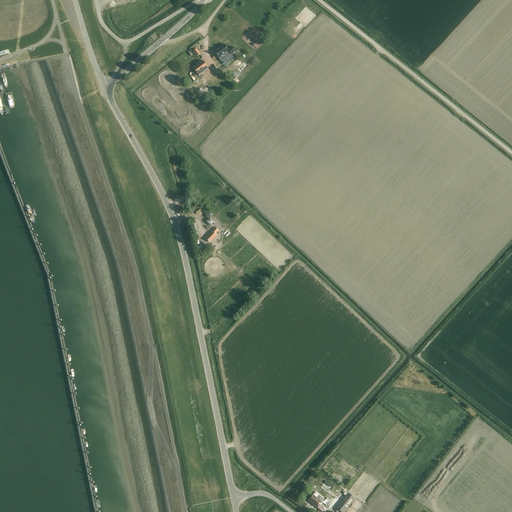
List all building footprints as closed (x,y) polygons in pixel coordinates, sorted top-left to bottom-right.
[(235,52),(235,51),(232,47),(228,49),(224,44),(214,52),(219,58),(229,51),(231,55),(235,52)] [(202,61),(192,68),(199,76),(208,69),(202,61)] [(201,94),(208,89),(206,86),(199,92),(201,94)] [(215,235),(218,231),(215,228),(211,231),(212,232),(206,238),(210,242),(216,235),(215,235)] [(336,508),(341,511),(344,511),(355,499),(348,493),(336,508)] [(313,495),(308,501),(316,507),(321,501),(313,495)]
